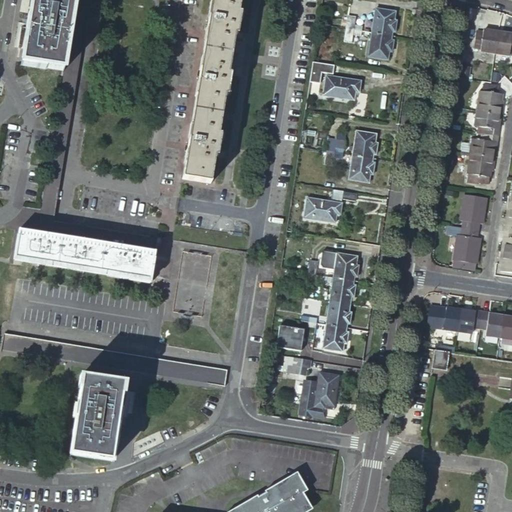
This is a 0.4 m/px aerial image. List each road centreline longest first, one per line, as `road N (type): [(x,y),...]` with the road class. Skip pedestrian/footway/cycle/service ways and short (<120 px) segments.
road 1 (residential): [(238,363),(298,0)]
road 2 (tertiary): [(405,274),(443,0)]
road 3 (unclassified): [(238,363),(15,326)]
road 4 (tertiary): [(375,443),(405,274)]
road 5 (residential): [(489,286),(511,137)]
road 6 (residential): [(237,417),(105,481)]
road 7 (residential): [(375,443),(237,417)]
